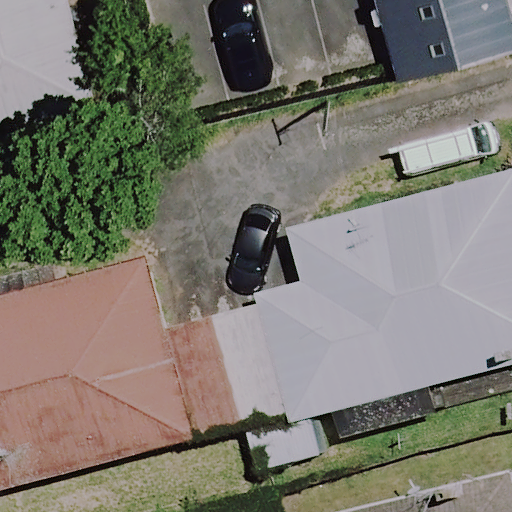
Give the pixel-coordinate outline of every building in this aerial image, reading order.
[(69,0),(0,0),(0,130),(95,109),(69,0)] [(382,0),(400,74),(511,48),(511,20),(507,0),(382,0)] [(223,319),(252,433),(264,479),(322,464),(312,425),(511,373),(511,180),(304,234),(319,294),(223,319)] [(0,498),(252,433),(223,319),(182,330),(162,252),(0,294),(0,498)] [(511,511),(511,481),(390,511),(511,511)] [(286,511),(284,502),(242,511),(286,511)]
